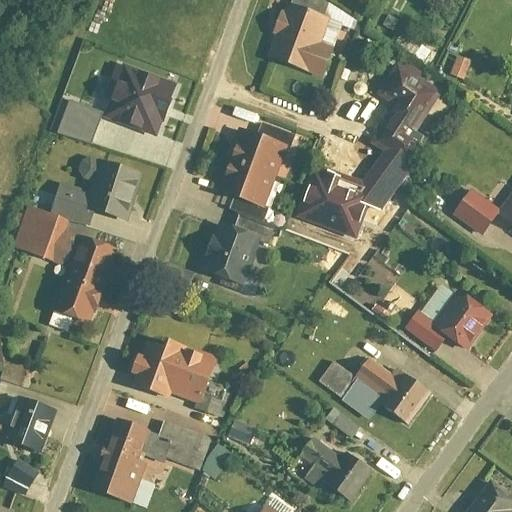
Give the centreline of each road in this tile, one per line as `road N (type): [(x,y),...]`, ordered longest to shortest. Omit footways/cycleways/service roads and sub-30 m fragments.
road 1 (residential): [(245,0),(51,511)]
road 2 (residential): [(511,360),(398,511)]
